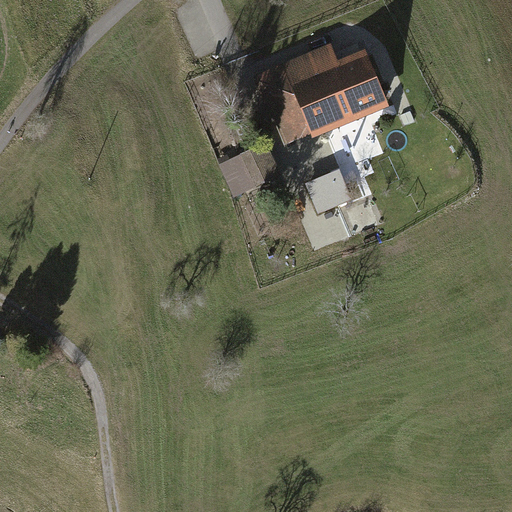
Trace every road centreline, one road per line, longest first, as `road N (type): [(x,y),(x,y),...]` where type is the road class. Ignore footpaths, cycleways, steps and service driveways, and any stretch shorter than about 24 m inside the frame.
road 1 (track): [(0,308),(64,347),(100,387),(118,511)]
road 2 (residential): [(134,0),(84,43),(0,145)]
